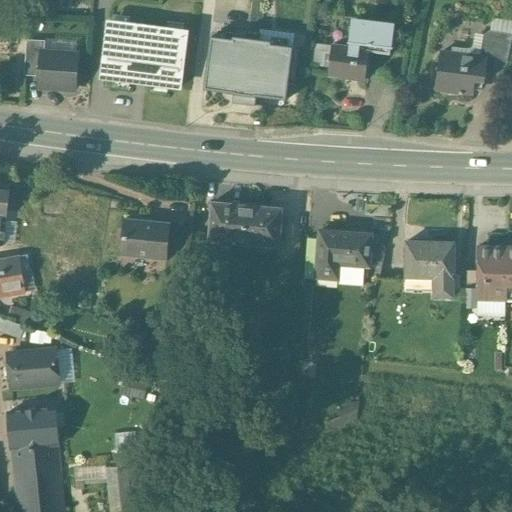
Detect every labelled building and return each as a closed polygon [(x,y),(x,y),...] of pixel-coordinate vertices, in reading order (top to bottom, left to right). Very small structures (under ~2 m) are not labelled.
[(187,33),(109,23),(101,78),(179,88),(187,33)] [(349,49),(331,47),(328,76),(365,81),(369,52),(388,54),(389,50),(392,50),(393,48),(391,48),(394,28),(352,23),(349,43),(348,43),(348,45),(349,45),(349,49)] [(511,40),(511,34),(489,31),(484,36),(480,58),(487,59),(487,65),(506,69),(511,40)] [(292,48),(211,39),(205,91),(285,100),(292,48)] [(45,42),(26,41),(24,77),(39,77),(41,53),(44,54),(45,42)] [(44,54),(41,53),(39,77),(38,88),(75,90),(77,56),(44,54)] [(480,58),(441,53),(436,90),(460,93),(459,95),(462,95),(463,93),(473,95),(475,78),(483,79),(483,82),(484,82),(487,65),(487,59),(480,58)] [(10,187),(0,186),(0,245),(3,246),(6,220),(10,187)] [(262,211),(227,208),(227,205),(212,204),(208,244),(279,249),(282,210),(262,208),(262,211)] [(170,224),(125,220),(121,257),(166,262),(170,224)] [(370,237),(320,233),(318,255),(316,278),(338,280),(339,266),(368,268),(370,237)] [(454,244),(406,242),(406,252),(405,278),(434,279),(434,292),(434,297),(452,298),(454,244)] [(507,248),(478,247),(477,273),(477,300),(477,301),(505,302),(507,248)] [(318,255),(307,254),(305,278),(316,278),(318,255)] [(20,257),(0,260),(0,297),(26,293),(20,257)] [(477,273),(466,273),(465,300),(477,300),(477,273)] [(405,278),(378,277),(374,301),(406,302),(406,291),(405,291),(405,278)] [(434,279),(405,278),(405,291),(406,291),(434,292),(434,279)] [(39,316),(11,307),(7,319),(35,328),(39,316)] [(23,328),(0,319),(0,332),(19,339),(23,328)] [(56,351),(8,355),(11,389),(59,385),(56,351)] [(56,409),(8,413),(11,450),(58,446),(59,446),(56,409)] [(63,511),(58,446),(12,450),(16,511),(63,511)] [(143,511),(137,456),(116,458),(122,511),(143,511)]
